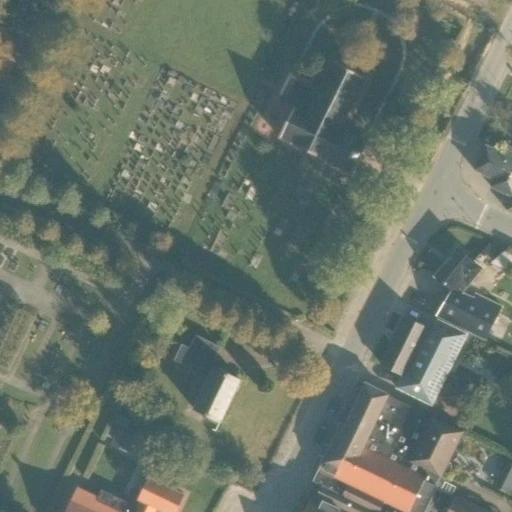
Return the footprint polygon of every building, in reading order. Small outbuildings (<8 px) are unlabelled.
[(279,137),(352,173),(360,157),(368,141),(341,127),(366,77),(350,69),(334,61),(319,90),(291,76),(280,99),(294,106),(279,137)] [(511,200),(507,210),(511,212),(511,147),(506,145),(503,153),(486,145),(474,170),(494,179),(491,186),(511,196),(511,200)] [(483,268),(458,249),(436,277),(452,290),(437,315),(485,339),(502,307),(476,294),(474,298),(462,293),(470,283),(483,268)] [(437,319),(432,331),(402,316),(390,340),(391,345),(382,364),(403,375),(397,388),(432,405),(467,334),(437,319)] [(214,367),(213,369),(210,368),(220,347),(196,336),(190,348),(182,344),(175,359),(210,376),(194,409),(221,422),(241,381),(214,367)] [(506,382),(511,370),(511,367),(498,361),(491,374),(506,382)] [(463,431),(414,408),(389,395),(366,383),(346,426),(341,423),(319,469),(313,481),(322,485),(316,497),(312,496),(304,511),(489,511),(441,488),(443,483),(444,480),(443,477),(442,476),(444,472),(445,472),(446,472),(448,472),(449,471),(450,470),(450,469),(451,469),(451,468),(451,467),(451,466),(451,465),(450,464),(450,463),(449,462),(448,462),(450,458),(451,459),(453,459),(454,458),(456,457),(457,456),(457,455),(457,454),(457,453),(457,452),(457,451),(456,450),(455,449),(456,446),(457,446),(459,446),(461,445),(462,445),(462,444),(463,443),(463,442),(464,441),(464,440),(463,439),(463,438),(462,437),(461,436),(463,432),(462,432),(463,431)] [(130,421),(116,413),(112,421),(126,428),(130,421)] [(498,487),(511,493),(511,462),(510,461),(498,487)] [(165,511),(177,511),(183,501),(185,495),(149,477),(139,499),(141,500),(138,506),(102,488),(98,497),(78,488),(65,511),(154,511),(157,508),(165,511)]
